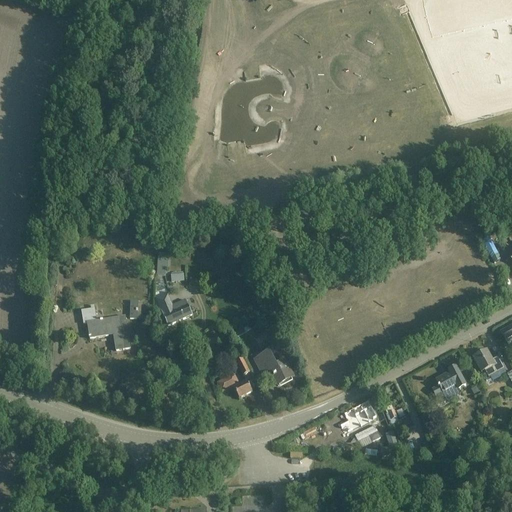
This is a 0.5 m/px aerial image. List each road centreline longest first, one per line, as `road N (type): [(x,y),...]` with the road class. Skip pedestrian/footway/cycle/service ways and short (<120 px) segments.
road 1 (tertiary): [(144,439),(207,441),(302,423),(511,310)]
road 2 (unclassified): [(0,447),(120,496),(139,473),(144,439)]
road 3 (tertiary): [(144,439),(0,393)]
